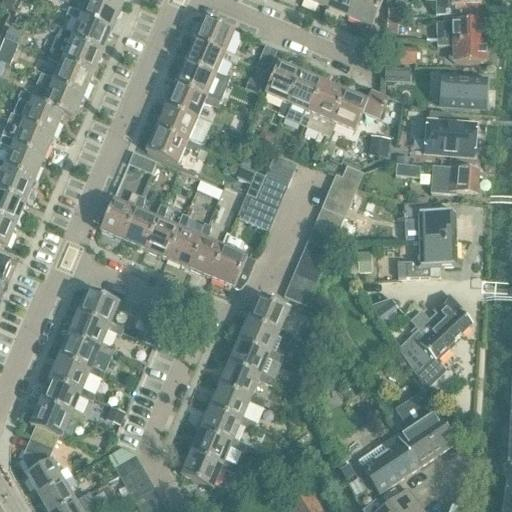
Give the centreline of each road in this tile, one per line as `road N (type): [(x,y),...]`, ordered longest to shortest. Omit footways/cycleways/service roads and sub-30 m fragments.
road 1 (residential): [(185,511),(148,448),(201,319),(65,263)]
road 2 (residential): [(65,263),(176,0)]
road 3 (residential): [(366,67),(200,0)]
road 4 (residential): [(0,402),(65,263)]
